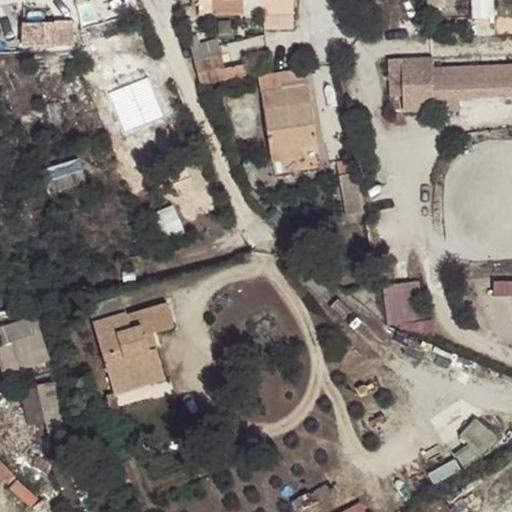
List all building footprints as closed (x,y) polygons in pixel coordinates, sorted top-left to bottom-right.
[(243,13),(242,0),(197,0),(198,14),(243,13)] [(293,12),(292,0),(263,0),(263,12),(293,12)] [(55,4),(0,8),(3,48),(77,42),(76,22),(57,23),(55,4)] [(189,40),(194,62),(216,56),(219,70),(224,69),(216,40),(201,44),(199,38),(189,40)] [(194,62),(201,86),(234,77),(231,67),(224,69),(219,70),(216,56),(194,62)] [(511,65),(433,68),(432,58),(388,60),(390,95),(405,95),(405,110),(434,109),(433,99),(442,99),(459,98),(511,96),(511,65)] [(231,67),(234,77),(245,75),(243,65),(231,67)] [(306,69),(259,77),(271,153),(302,148),(318,146),(306,69)] [(459,98),(442,99),(442,110),(460,110),(459,98)] [(302,148),(271,153),(273,163),(304,158),(302,148)] [(347,216),(364,213),(354,160),(337,162),(347,216)] [(176,204),(156,212),(165,234),(185,227),(176,204)] [(390,332),(431,328),(427,279),(385,283),(390,332)] [(88,307),(114,393),(165,378),(156,349),(148,352),(143,335),(151,332),(173,326),(166,304),(126,316),(121,297),(88,307)] [(50,359),(35,318),(0,329),(6,346),(13,344),(22,369),(50,359)] [(13,344),(6,346),(14,372),(22,369),(13,344)] [(39,387),(50,440),(65,437),(54,384),(39,387)] [(75,449),(49,458),(67,509),(93,501),(75,449)]
